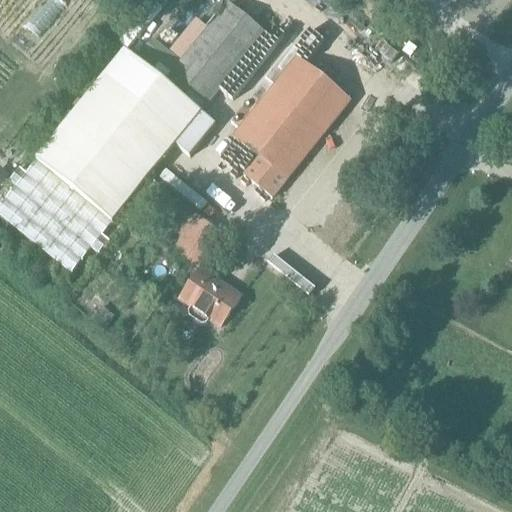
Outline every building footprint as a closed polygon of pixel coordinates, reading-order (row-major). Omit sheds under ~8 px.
[(208,106),(265,36),(228,6),(171,76),(208,106)] [(124,54),(35,164),(112,226),(201,116),(124,54)] [(323,75),(346,89),(359,69),(335,55),(323,75)] [(271,202),(350,104),(296,62),(234,139),(257,159),(241,179),(271,202)] [(168,161),(161,170),(193,196),(201,186),(168,161)] [(0,220),(70,278),(112,226),(35,164),(0,207),(0,220)] [(280,259),(273,269),(313,294),(319,284),(280,259)] [(193,271),(192,271),(180,288),(181,289),(181,288),(187,292),(179,303),(186,307),(183,311),(184,316),(196,324),(201,323),(204,319),(220,330),(241,300),(200,272),(196,278),(190,274),(193,271)]
